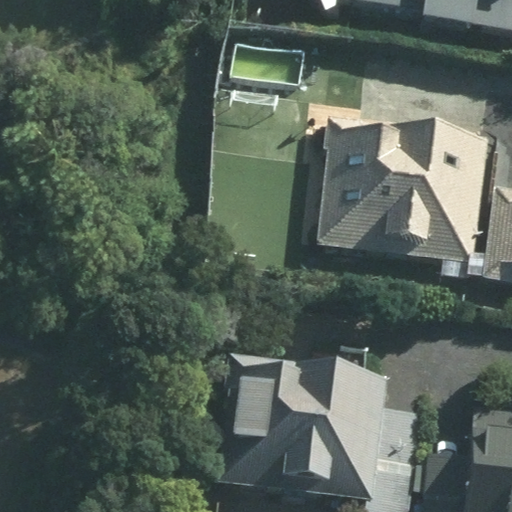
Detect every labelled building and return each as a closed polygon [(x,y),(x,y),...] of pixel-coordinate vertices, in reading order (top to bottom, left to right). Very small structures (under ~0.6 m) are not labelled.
[(511,0),(337,0),(337,18),(419,22),(419,40),(511,43),(511,0)] [(425,263),(425,255),(470,258),(477,146),(334,138),(328,250),(343,251),(342,258),(425,263)] [(511,207),(492,207),(490,287),(511,287),(511,207)] [(225,493),(361,498),(360,511),(409,511),(413,420),(375,419),(376,374),(229,369),(225,493)] [(511,511),(511,426),(476,424),(473,468),(417,465),(413,511),(511,511)]
